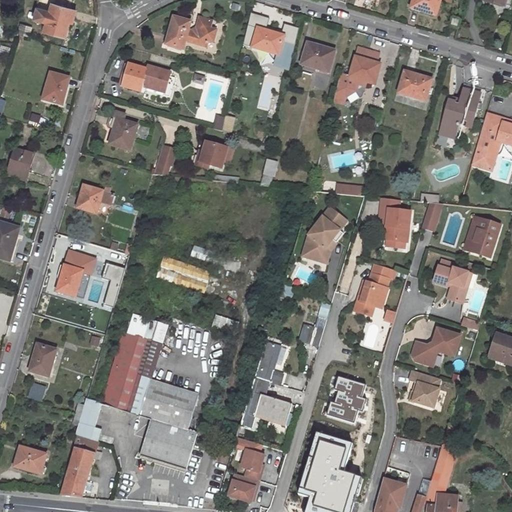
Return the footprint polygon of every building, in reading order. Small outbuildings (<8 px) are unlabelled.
[(413,0),(412,8),(421,10),(420,12),(436,17),(441,0),(451,3),(451,0),(413,0)] [(45,30),(65,36),(70,22),(74,9),(53,4),(51,11),(37,7),(34,19),(47,23),(45,30)] [(166,45),(184,49),(186,42),(207,48),(209,42),(213,43),(217,30),(211,29),(213,22),(200,18),(197,29),(192,30),(189,30),(191,22),(174,17),(166,45)] [(253,47),(279,55),(284,36),(266,31),(264,35),(257,33),(253,47)] [(302,65),(320,70),(321,69),(329,71),(335,51),(308,43),(302,65)] [(380,53),(359,47),(350,76),(341,73),(336,93),(347,96),(357,90),(358,84),(365,86),(367,81),(375,84),(381,64),(377,62),(380,53)] [(123,87),(141,91),(143,83),(166,90),(171,72),(148,66),(147,69),(130,65),(123,87)] [(408,95),(426,101),(432,80),(405,72),(400,91),(408,94),(408,95)] [(51,73),(43,99),(62,105),(67,87),(64,86),(66,77),(51,73)] [(449,100),(441,129),(447,131),(446,136),(456,139),(460,124),(472,128),(478,108),(479,103),(482,94),(464,89),(461,100),(459,105),(456,104),(456,102),(452,101),(449,100)] [(347,96),(336,93),(334,100),(345,103),(347,96)] [(114,131),(111,140),(115,141),(113,146),(130,151),(138,125),(124,121),(125,115),(117,113),(115,118),(112,119),(111,120),(110,121),(109,122),(109,125),(110,127),(111,129),(114,131)] [(511,120),(487,114),(472,164),(492,171),(500,142),(511,145),(511,120)] [(226,115),(222,132),(231,134),(234,117),(226,115)] [(196,165),(208,168),(209,165),(222,169),(227,149),(206,143),(203,153),(200,152),(196,165)] [(154,174),(158,175),(162,164),(170,166),(171,166),(176,150),(163,146),(154,174)] [(26,180),(30,167),(29,166),(33,154),(15,149),(7,174),(26,180)] [(274,177),(277,162),(267,160),(261,185),(270,186),(273,176),(274,177)] [(162,164),(158,175),(167,176),(170,166),(162,164)] [(336,193),(361,196),(363,187),(336,184),(336,193)] [(114,195),(85,187),(81,200),(84,201),(82,209),(97,213),(100,203),(111,205),(114,195)] [(406,241),(408,211),(397,210),(394,209),(394,199),(379,198),(378,217),(382,218),(388,218),(387,226),(385,226),(384,239),(406,241)] [(266,343),(284,284),(308,202),(297,199),(252,342),(265,346),(266,343)] [(434,222),(440,204),(430,203),(425,219),(434,222)] [(331,246),(341,233),(337,230),(345,220),(328,208),(308,234),(302,255),(326,262),(331,246)] [(478,229),(472,251),(491,257),(501,225),(477,217),(474,228),(478,229)] [(422,227),(432,231),(434,222),(425,219),(422,227)] [(0,222),(0,258),(7,260),(11,246),(14,247),(20,229),(0,222)] [(472,251),(478,229),(474,228),(467,249),(472,251)] [(13,262),(17,248),(14,247),(11,246),(7,260),(13,262)] [(176,275),(174,282),(206,292),(213,271),(165,256),(161,270),(176,275)] [(115,307),(126,268),(107,262),(102,277),(113,280),(105,304),(115,307)] [(371,274),(388,280),(392,281),(395,271),(374,264),(371,274)] [(65,266),(57,292),(76,297),(83,272),(65,266)] [(464,284),(468,272),(456,268),(455,271),(438,266),(434,280),(448,285),(449,282),(451,283),(447,297),(462,301),(467,285),(464,284)] [(365,282),(361,297),(358,296),(353,311),(371,317),(374,307),(381,309),(387,289),(385,288),(388,280),(371,274),(368,283),(365,282)] [(392,323),(395,314),(387,311),(384,321),(392,323)] [(319,346),(329,315),(320,313),(315,328),(305,325),(300,341),(319,346)] [(473,328),(476,321),(465,318),(463,325),(473,328)] [(102,404),(139,416),(140,416),(152,420),(141,456),(187,470),(198,434),(188,431),(199,395),(151,381),(161,345),(163,345),(168,326),(150,320),(144,339),(123,333),(102,404)] [(414,360),(432,366),(437,350),(453,355),(459,335),(437,328),(432,342),(427,344),(415,341),(411,356),(414,360)] [(511,338),(497,334),(491,353),(511,359),(511,338)] [(265,346),(241,427),(240,428),(257,433),(261,418),(286,425),(292,405),(266,396),(270,382),(280,385),(284,374),(273,371),(276,364),(282,366),(287,349),(266,343),(265,346)] [(38,345),(32,363),(36,364),(34,372),(49,377),(57,350),(38,345)] [(489,358),(511,364),(511,359),(491,353),(489,358)] [(421,384),(418,392),(415,391),(412,401),(433,407),(439,389),(437,388),(440,379),(412,370),(409,380),(414,382),(421,384)] [(338,392),(335,399),(329,402),(326,411),(343,417),(346,408),(350,409),(355,394),(353,393),(357,379),(338,373),(333,390),(338,392)] [(414,382),(409,400),(412,401),(415,391),(418,392),(421,384),(414,382)] [(42,402),(47,387),(33,383),(29,398),(42,402)] [(75,451),(62,496),(83,498),(85,491),(87,483),(102,432),(94,429),(102,404),(87,399),(85,406),(82,416),(79,425),(72,450),(75,451)] [(82,416),(85,406),(79,404),(76,414),(82,416)] [(76,414),(73,424),(79,425),(82,416),(76,414)] [(449,425),(433,476),(448,478),(453,462),(456,463),(459,451),(453,450),(459,427),(449,425)] [(29,450),(21,448),(19,454),(27,456),(29,450)] [(338,495),(343,451),(327,449),(325,473),(329,473),(327,494),(332,494),(338,495)] [(15,467),(41,475),(47,455),(29,450),(27,456),(19,454),(15,467)] [(248,470),(246,478),(259,482),(262,474),(259,473),(265,456),(247,451),(242,469),(248,470)] [(343,451),(338,495),(337,501),(355,503),(358,476),(363,477),(365,453),(343,451)] [(246,478),(236,475),(229,496),(251,503),(251,501),(255,489),(257,490),(259,482),(246,478)] [(432,482),(422,511),(457,511),(458,505),(458,497),(445,495),(446,486),(448,478),(433,476),(432,482)] [(406,486),(384,479),(375,509),(374,511),(396,511),(398,509),(399,509),(406,486)] [(423,480),(412,511),(422,511),(432,482),(423,480)] [(85,491),(91,493),(94,484),(87,483),(85,491)] [(336,508),(335,511),(353,511),(355,503),(337,501),(336,508)]
